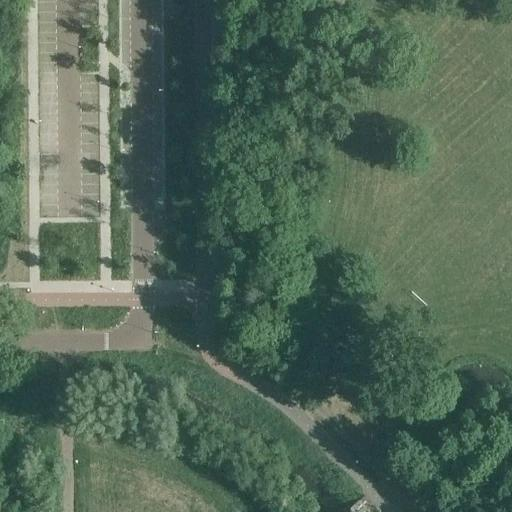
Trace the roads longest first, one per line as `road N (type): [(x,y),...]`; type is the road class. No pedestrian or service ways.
road 1 (unclassified): [(0,341),(145,341),(140,0)]
road 2 (unclassified): [(69,213),(67,0)]
